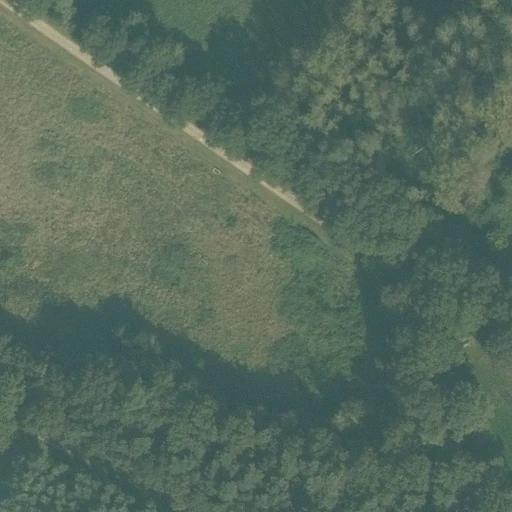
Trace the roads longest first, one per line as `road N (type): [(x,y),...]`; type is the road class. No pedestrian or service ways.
road 1 (track): [(5,0),(437,297),(511,337)]
road 2 (track): [(437,297),(466,485),(486,511)]
road 3 (track): [(195,511),(0,419)]
